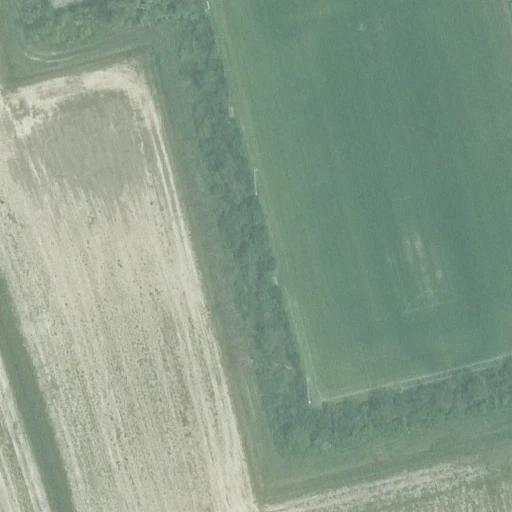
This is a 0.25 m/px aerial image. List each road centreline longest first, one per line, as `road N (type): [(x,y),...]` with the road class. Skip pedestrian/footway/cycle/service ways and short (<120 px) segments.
road 1 (residential): [(90,511),(56,380),(0,339)]
road 2 (unclassified): [(337,511),(511,468)]
